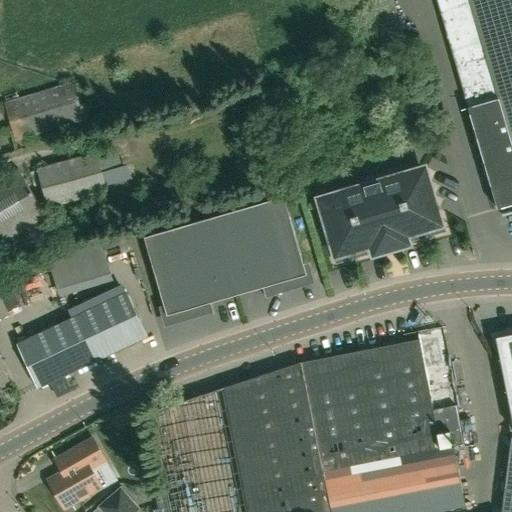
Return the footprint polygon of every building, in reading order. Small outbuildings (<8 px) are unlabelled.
[(511,0),(438,0),(498,203),(511,199),(511,0)] [(18,139),(81,120),(71,85),(7,104),(18,139)] [(49,207),(106,192),(101,173),(122,167),(116,147),(38,168),(49,207)] [(0,242),(45,216),(18,170),(0,180),(0,242)] [(441,232),(425,175),(383,187),(382,184),(365,189),(365,192),(324,205),(340,262),(363,255),(362,250),(374,247),(375,250),(380,248),(382,254),(386,253),(385,249),(397,246),(398,249),(402,248),(400,242),(406,241),(405,238),(417,234),(419,239),(441,232)] [(237,293),(305,273),(283,199),(215,219),(237,293)] [(169,313),(237,293),(215,219),(147,238),(169,313)] [(38,388),(147,336),(127,294),(18,344),(38,388)] [(0,318),(9,314),(0,295),(0,318)] [(435,511),(465,506),(453,446),(463,444),(441,329),(418,333),(419,339),(301,362),(151,412),(169,502),(170,511),(435,511)] [(511,511),(511,334),(496,338),(511,418),(511,456),(504,511),(511,511)] [(145,418),(139,406),(125,412),(131,425),(145,418)] [(64,507),(101,486),(91,470),(106,461),(94,439),(72,451),(79,464),(49,481),(64,507)] [(132,511),(130,508),(134,505),(120,489),(99,508),(102,511),(132,511)]
